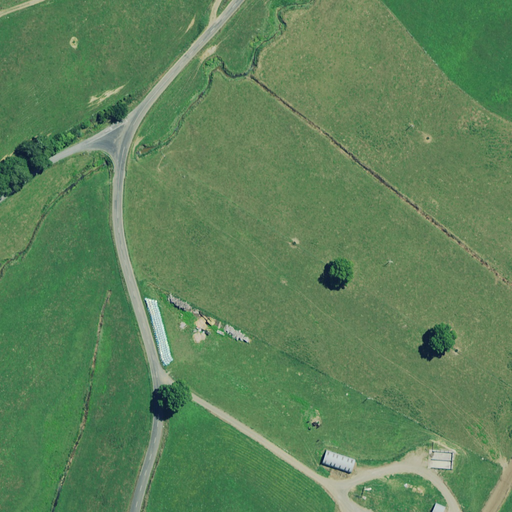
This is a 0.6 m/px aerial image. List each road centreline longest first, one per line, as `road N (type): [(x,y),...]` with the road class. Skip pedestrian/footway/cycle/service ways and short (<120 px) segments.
road 1 (unclassified): [(140,511),(160,412),(115,210),(118,168),(135,120)]
road 2 (unclassified): [(135,120),(238,0)]
road 3 (unclassified): [(0,186),(135,120)]
